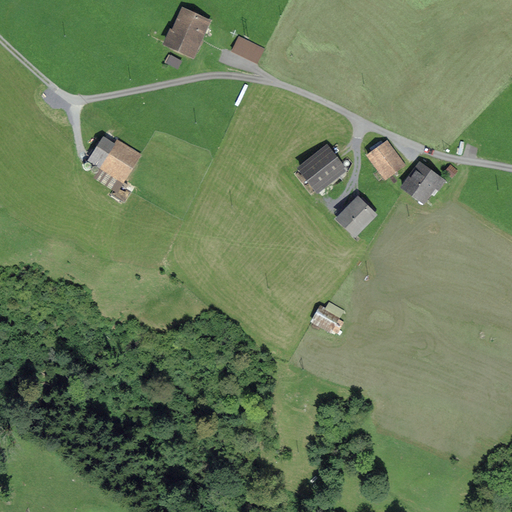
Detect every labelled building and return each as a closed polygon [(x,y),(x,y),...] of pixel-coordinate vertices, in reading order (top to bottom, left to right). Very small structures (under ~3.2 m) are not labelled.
[(210,23),(182,10),(164,48),(192,61),(210,23)] [(265,49),(240,36),(233,51),(258,63),(265,49)] [(118,148),(102,139),(88,163),(126,185),(145,153),(122,140),(118,148)] [(387,144),(370,156),(386,177),(402,165),(387,144)] [(330,150),(298,173),(314,195),(346,172),(330,150)] [(420,166),(404,188),(423,202),(434,185),(438,187),(442,181),(420,166)] [(358,200),(339,219),(355,234),(373,215),(358,200)] [(325,314),(318,310),(310,326),(333,338),(345,315),(329,307),(325,314)]
